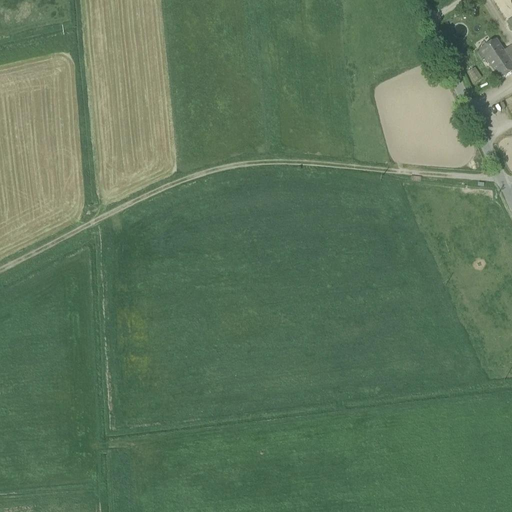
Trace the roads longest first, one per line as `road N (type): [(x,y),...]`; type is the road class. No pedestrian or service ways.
road 1 (track): [(511,180),(275,159),(229,166),(159,189),(0,273)]
road 2 (unclassified): [(419,0),(511,201)]
